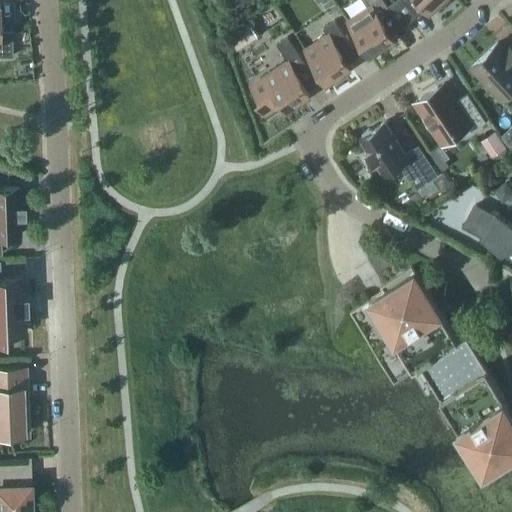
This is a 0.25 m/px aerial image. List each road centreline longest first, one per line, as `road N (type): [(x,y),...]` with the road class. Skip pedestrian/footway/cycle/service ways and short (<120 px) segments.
road 1 (residential): [(71,511),(47,0)]
road 2 (residential): [(303,130),(343,198),(511,291)]
road 3 (residential): [(303,130),(454,37),(496,0)]
